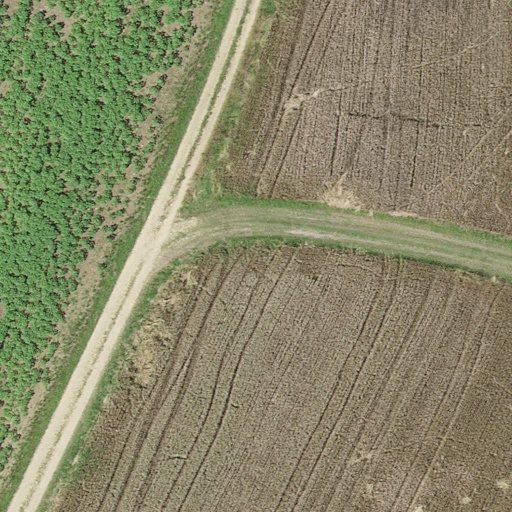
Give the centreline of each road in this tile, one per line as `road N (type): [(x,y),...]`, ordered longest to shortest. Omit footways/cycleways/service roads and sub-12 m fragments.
road 1 (track): [(246,0),(160,230),(26,511)]
road 2 (track): [(160,230),(308,226),(511,268)]
